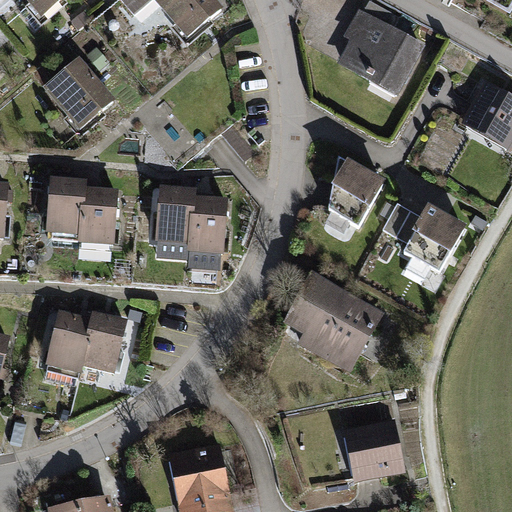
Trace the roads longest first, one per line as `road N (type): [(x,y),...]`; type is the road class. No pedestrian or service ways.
road 1 (residential): [(0,478),(74,456),(154,412),(205,363),(248,302),(283,220),(294,154),(289,70),(267,0)]
road 2 (track): [(449,511),(430,417),(442,338),(511,205)]
road 3 (residential): [(401,0),(511,61)]
